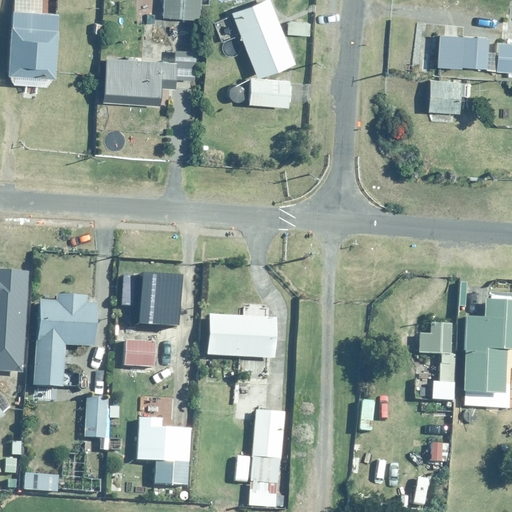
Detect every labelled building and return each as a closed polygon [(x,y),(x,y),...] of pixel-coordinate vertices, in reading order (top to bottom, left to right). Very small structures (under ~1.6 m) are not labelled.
[(13,0),(8,76),(11,76),(14,85),(47,87),(53,80),(57,80),(62,14),(44,12),(44,0),(13,0)] [(202,0),(163,0),(162,18),(201,21),(202,0)] [(295,62),(269,0),(264,0),(231,14),(257,77),(295,62)] [(490,40),(440,36),(437,68),(511,72),(511,44),(500,44),(500,53),(490,53),(490,40)] [(217,38),(205,38),(205,61),(217,61),(217,38)] [(176,64),(105,60),(102,104),(161,107),(162,89),(174,90),(176,64)] [(290,81),(251,79),(249,104),(289,107),(290,81)] [(462,82),(430,81),(429,113),(460,114),(462,82)] [(0,370),(24,372),(30,271),(0,269),(0,370)] [(176,327),(179,276),(124,273),(123,306),(138,306),(137,325),(176,327)] [(39,299),(34,384),(63,386),(65,344),(94,346),(97,303),(87,302),(87,295),(58,293),(58,300),(39,299)] [(486,318),(465,317),(462,392),(507,394),(509,350),(511,349),(511,299),(487,298),(486,318)] [(210,314),(208,353),(275,357),(277,318),(210,314)] [(452,354),(453,323),(432,321),(431,333),(420,332),(419,352),(442,353),(452,354)] [(153,343),(125,341),(124,364),(152,366),(153,343)] [(452,354),(442,353),(442,380),(433,380),(433,398),(454,399),(455,354),(452,354)] [(107,398),(86,397),(83,436),(104,438),(107,398)] [(0,399),(0,416),(9,410),(0,399)] [(292,410),(255,407),(251,456),(238,455),(236,480),(251,481),(249,504),(284,507),(292,410)] [(162,418),(138,417),(136,460),(155,461),(154,482),(187,484),(191,428),(161,426),(162,418)] [(448,463),(448,443),(427,442),(427,462),(448,463)] [(58,474),(25,473),(24,489),(57,491),(58,474)]
